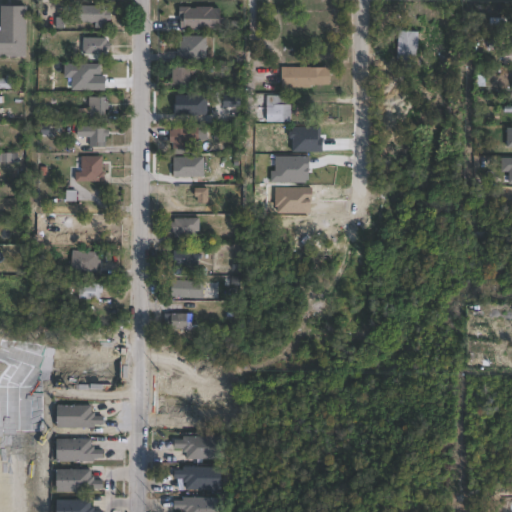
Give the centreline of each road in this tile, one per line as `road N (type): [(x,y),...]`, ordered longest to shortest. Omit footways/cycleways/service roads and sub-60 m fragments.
road 1 (residential): [(138,511),(144,0)]
road 2 (residential): [(363,210),(362,0)]
